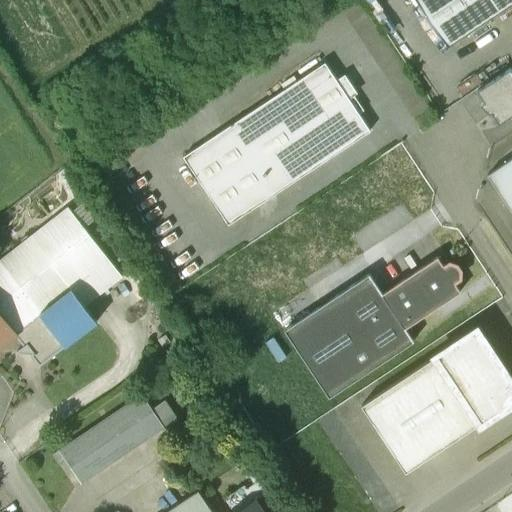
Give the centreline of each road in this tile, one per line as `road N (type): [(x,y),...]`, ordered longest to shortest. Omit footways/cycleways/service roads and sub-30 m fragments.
road 1 (unclassified): [(511,276),(424,136)]
road 2 (track): [(0,61),(66,165)]
